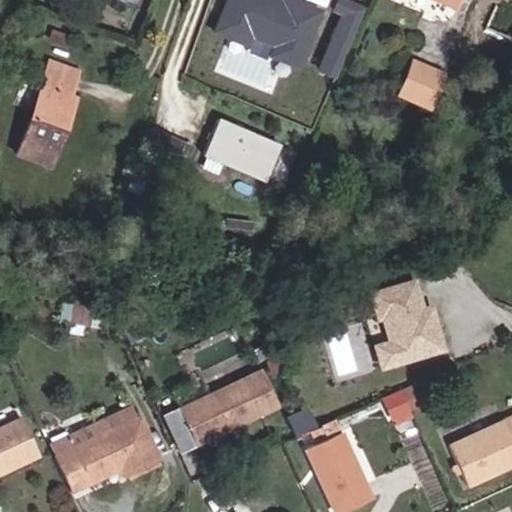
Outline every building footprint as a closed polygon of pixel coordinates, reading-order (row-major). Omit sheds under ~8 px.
[(283,0),(227,0),(220,18),(251,31),(253,24),(278,35),(272,52),(297,62),(319,9),(298,0),(293,0),(292,4),(283,0)] [(341,75),(361,1),(358,0),(337,0),(319,69),(341,75)] [(251,31),(220,18),(216,26),(247,40),(251,31)] [(16,151),(50,164),(75,99),(69,96),(80,67),(52,55),(16,151)] [(432,101),(444,73),(414,61),(403,86),(432,101)] [(282,139),(217,114),(201,155),(266,180),(282,139)] [(386,337),(372,341),(379,367),(447,348),(434,302),(423,304),(415,275),(367,289),(375,316),(380,315),(386,337)] [(173,408),(189,443),(271,407),(255,371),(173,408)] [(410,381),(392,389),(399,408),(418,399),(410,381)] [(399,408),(392,389),(371,398),(382,420),(401,412),(399,408)] [(124,406),(59,434),(66,447),(130,420),(124,406)] [(511,429),(505,414),(492,419),(511,461),(511,429)] [(459,488),(511,463),(511,461),(492,419),(439,444),(459,488)] [(0,469),(27,458),(11,420),(0,424),(0,469)] [(66,447),(59,434),(46,439),(52,452),(46,455),(44,456),(62,490),(115,466),(120,474),(151,460),(130,420),(66,447)] [(325,511),(334,511),(364,499),(333,430),(296,447),(325,511)]
